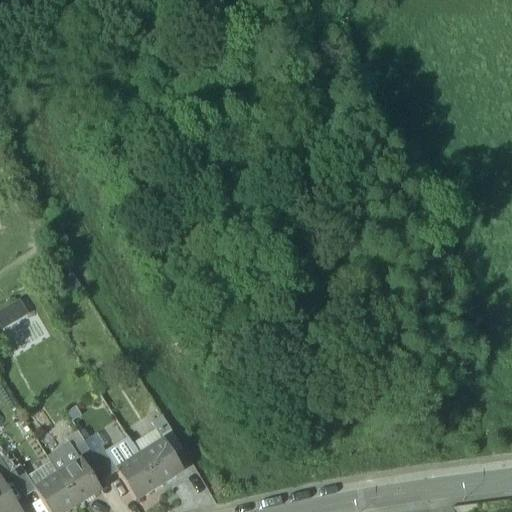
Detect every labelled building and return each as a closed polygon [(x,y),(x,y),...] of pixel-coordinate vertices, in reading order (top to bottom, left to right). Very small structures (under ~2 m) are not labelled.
[(183,451),(161,418),(151,424),(162,444),(163,443),(173,458),(183,451)] [(77,433),(66,440),(71,448),(80,463),(81,462),(90,477),(100,471),(91,456),(77,433)] [(128,441),(106,455),(116,472),(139,458),(128,441)] [(173,458),(163,443),(162,444),(140,458),(158,488),(169,481),(169,480),(172,478),(173,479),(182,473),(173,458)] [(71,448),(48,462),(58,477),(80,463),(71,448)] [(102,449),(91,456),(100,471),(106,480),(116,474),(116,473),(116,472),(106,455),(102,449)] [(116,472),(116,473),(116,474),(135,503),(144,497),(143,496),(147,494),(148,495),(158,488),(140,458),(116,472)] [(9,474),(0,460),(0,483),(1,485),(11,479),(9,474)] [(80,463),(58,477),(76,507),(87,501),(86,500),(90,497),(91,499),(100,493),(90,477),(81,462),(80,463)] [(34,492),(20,467),(9,474),(11,479),(24,499),(34,493),(34,492)] [(34,492),(34,493),(46,511),(68,511),(76,507),(58,477),(34,492)] [(0,511),(17,511),(1,485),(0,483),(0,511)]
